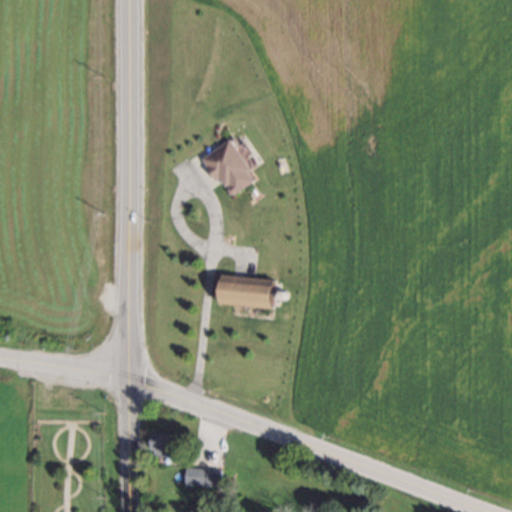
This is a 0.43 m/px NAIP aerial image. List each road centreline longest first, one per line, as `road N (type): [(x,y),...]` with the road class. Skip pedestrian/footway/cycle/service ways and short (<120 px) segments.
road 1 (tertiary): [(0,346),(137,375),(502,511)]
road 2 (secondary): [(129,0),(133,511)]
